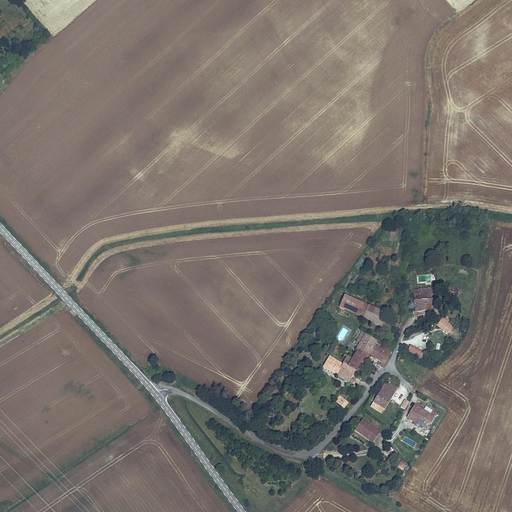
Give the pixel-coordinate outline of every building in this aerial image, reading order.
[(382,245),(393,248),(394,242),(384,239),(382,245)] [(460,284),(448,282),(445,297),(458,300),(460,284)] [(434,311),(432,293),(423,294),(422,289),(413,290),(415,313),(434,311)] [(339,308),(360,318),(366,306),(344,296),(339,308)] [(384,313),(366,306),(360,318),(379,326),(384,313)] [(448,334),(453,328),(448,324),(450,321),(446,317),(437,326),(448,334)] [(355,342),(359,344),(365,335),(361,333),(355,342)] [(377,342),(365,335),(359,344),(354,352),(356,353),(365,358),(366,355),(384,366),(391,353),(376,344),(377,342)] [(365,358),(356,353),(352,359),(355,373),(357,374),(367,359),(365,358)] [(322,368),(348,384),(355,373),(352,359),(347,356),(342,364),(329,357),(322,368)] [(397,390),(384,383),(372,403),(385,410),(397,390)] [(343,410),(349,405),(340,397),(335,402),(343,410)] [(409,402),(404,400),(399,408),(404,410),(409,402)] [(433,410),(430,415),(415,405),(406,418),(427,431),(438,413),(433,410)] [(354,431),(367,440),(375,429),(362,420),(354,431)] [(380,432),(375,429),(367,440),(372,444),(380,432)] [(401,460),(396,466),(402,471),(408,465),(401,460)]
